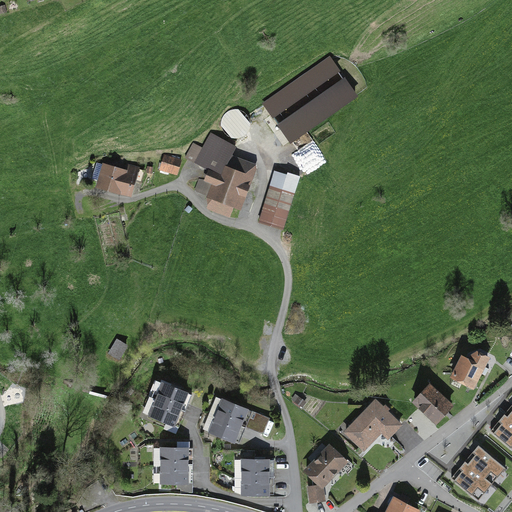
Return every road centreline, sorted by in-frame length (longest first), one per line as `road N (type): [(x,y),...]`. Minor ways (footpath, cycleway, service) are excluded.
road 1 (track): [(133,199),(181,188),(220,219),(253,228),(285,257),(289,280),(274,380)]
road 2 (residential): [(511,379),(347,511)]
road 3 (residential): [(201,399),(192,425),(213,488),(241,501),(296,502)]
road 4 (residential): [(274,380),(296,502)]
